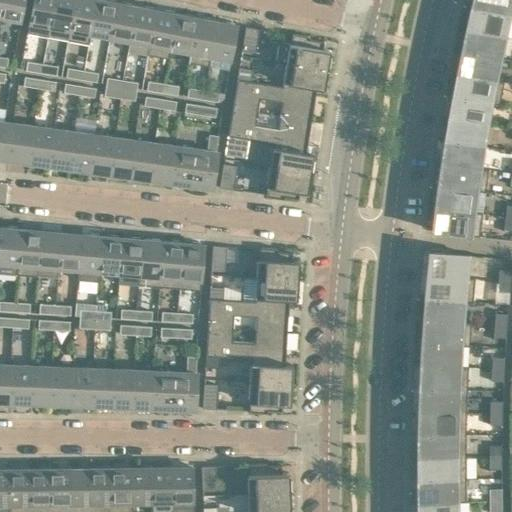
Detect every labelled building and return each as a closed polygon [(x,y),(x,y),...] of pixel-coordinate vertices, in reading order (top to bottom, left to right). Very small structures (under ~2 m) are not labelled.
[(21,21),(24,0),(2,0),(0,15),(0,16),(0,17),(21,21)] [(32,0),(27,32),(48,36),(54,0),(32,0)] [(54,0),(48,36),(68,40),(74,0),(54,0)] [(88,44),(90,34),(89,34),(95,0),(74,0),(68,40),(88,44)] [(105,0),(95,0),(89,34),(90,34),(110,37),(116,2),(105,0)] [(511,15),(511,0),(471,0),(471,4),(470,4),(469,5),(510,14),(510,15),(511,15)] [(116,2),(110,37),(130,41),(136,6),(116,2)] [(505,36),(510,15),(510,14),(469,5),(469,6),(470,6),(466,27),(505,36)] [(136,6),(130,41),(128,51),(148,55),(156,9),(136,6)] [(169,59),(170,49),(170,48),(176,13),(156,9),(148,55),(169,59)] [(170,48),(170,49),(189,52),(190,52),(196,17),(176,13),(170,48)] [(187,62),(209,66),(211,56),(210,56),(216,21),(196,17),(190,52),(189,52),(187,62)] [(211,56),(209,66),(229,70),(231,60),(237,25),(216,21),(210,56),(211,56)] [(245,26),(241,50),(255,53),(259,29),(245,26)] [(500,58),(505,36),(466,27),(461,49),(460,48),(460,49),(500,58)] [(292,35),(290,43),(279,41),(276,62),(286,63),(327,69),(331,50),(323,48),(324,41),(292,35)] [(496,80),(496,79),(500,58),(460,49),(459,51),(461,51),(456,72),(496,80)] [(27,61),(25,70),(41,73),(42,63),(27,61)] [(56,75),(58,66),(42,63),(41,73),(56,75)] [(286,63),(282,86),(283,86),(282,89),(315,95),(316,88),(324,89),(327,69),(286,63)] [(67,67),(66,77),(81,79),(83,70),(67,67)] [(251,81),(252,69),(239,67),(237,78),(251,81)] [(96,82),(98,72),(83,70),(81,79),(96,82)] [(499,104),(504,81),(496,79),(496,80),(456,72),(452,93),(451,93),(451,94),(491,102),(491,103),(499,104)] [(24,76),(23,85),(38,88),(40,78),(24,76)] [(107,77),(105,86),(121,88),(122,79),(107,77)] [(54,90),(55,81),(40,78),(38,88),(54,90)] [(283,86),(282,86),(251,81),(237,78),(232,107),(258,111),(260,98),(282,101),(279,114),(311,120),(315,95),(282,89),(283,86)] [(122,79),(121,88),(136,91),(138,82),(122,79)] [(148,80),(146,90),(162,92),(163,83),(148,80)] [(65,82),(63,92),(79,94),(80,85),(65,82)] [(177,95),(179,85),(163,83),(162,92),(177,95)] [(94,97),(96,87),(80,85),(79,94),(94,97)] [(105,86),(104,95),(119,98),(121,88),(105,86)] [(188,87),(187,96),(202,99),(204,90),(188,87)] [(119,98),(135,100),(136,91),(121,88),(119,98)] [(217,101),(219,92),(204,90),(202,99),(217,101)] [(487,124),(491,103),(491,102),(451,94),(450,95),(452,95),(448,117),(487,124)] [(145,96),(144,105),(159,107),(161,98),(145,96)] [(175,110),(176,101),(161,98),(159,107),(175,110)] [(186,102),(184,112),(200,114),(201,105),(186,102)] [(215,117),(216,107),(201,105),(200,114),(215,117)] [(247,138),(273,143),(274,140),(307,145),(311,120),(279,114),(277,127),(256,124),(258,111),(232,107),(228,135),(247,138)] [(484,146),(487,124),(448,117),(444,138),(443,138),(443,139),(484,146)] [(12,122),(7,158),(28,161),(33,125),(12,122)] [(33,125),(28,161),(48,163),(53,128),(33,125)] [(53,128),(48,163),(69,166),(74,131),(53,128)] [(74,131),(69,166),(89,169),(94,133),(74,131)] [(94,133),(89,169),(109,172),(114,136),(94,133)] [(211,185),(218,135),(209,134),(207,149),(175,145),(170,180),(183,182),(183,181),(211,185)] [(228,135),(225,151),(245,154),(247,138),(228,135)] [(114,136),(109,172),(129,175),(134,139),(114,136)] [(134,139),(129,175),(149,178),(154,142),(134,139)] [(480,168),(480,167),(484,146),(443,139),(443,140),(444,140),(440,162),(480,168)] [(314,153),(306,152),(307,145),(274,140),(273,143),(269,166),(310,173),(314,153)] [(154,142),(149,178),(170,180),(175,145),(154,142)] [(485,192),(488,168),(480,167),(480,168),(440,162),(437,183),(436,183),(436,184),(477,190),(477,191),(485,192)] [(219,187),(233,189),(237,165),(223,163),(219,187)] [(266,185),(267,186),(266,194),(298,199),(299,191),(307,192),(310,173),(269,166),(266,185)] [(474,212),(474,211),(477,191),(477,190),(436,184),(436,185),(437,186),(434,207),(474,212)] [(431,230),(479,236),(482,212),(474,211),(474,212),(434,207),(431,230)] [(503,228),(511,229),(511,217),(505,216),(503,228)] [(0,226),(0,272),(16,274),(17,264),(20,228),(0,226)] [(17,264),(16,274),(37,276),(41,230),(20,228),(17,264)] [(41,230),(37,276),(57,278),(58,268),(61,232),(41,230)] [(58,268),(78,269),(81,233),(61,232),(58,268)] [(81,233),(78,269),(78,279),(98,281),(99,271),(102,235),(81,233)] [(99,271),(119,273),(122,237),(102,235),(99,271)] [(122,237),(119,273),(118,283),(138,285),(142,239),(122,237)] [(142,239),(138,285),(159,286),(163,240),(142,239)] [(163,240),(159,286),(179,288),(183,242),(163,240)] [(200,290),(204,244),(183,242),(179,288),(200,290)] [(212,245),(211,269),(225,270),(226,246),(212,245)] [(299,260),(292,259),(292,252),(259,249),(259,257),(258,257),(257,277),(298,280),(299,260)] [(469,255),(429,250),(426,274),(467,278),(467,277),(469,255)] [(511,270),(499,269),(498,281),(510,282),(511,270)] [(472,301),(475,278),(467,277),(467,278),(426,274),(424,295),(423,295),(423,296),(465,300),(465,301),(472,301)] [(289,299),(297,299),(298,280),(257,277),(245,276),(244,300),(256,301),(256,303),(288,306),(289,299)] [(497,293),(509,294),(510,282),(498,281),(497,293)] [(224,287),(210,286),(209,298),(223,298),(224,287)] [(463,321),(465,301),(465,300),(423,296),(423,297),(424,298),(423,319),(463,322),(463,321)] [(244,300),(223,298),(209,298),(207,326),(233,328),(234,315),(256,316),(255,329),(287,331),(288,306),(256,303),(256,301),(244,300)] [(0,300),(0,310),(14,311),(14,302),(0,300)] [(29,312),(30,303),(14,302),(14,311),(29,312)] [(39,303),(39,313),(54,314),(55,304),(39,303)] [(70,315),(70,305),(55,304),(54,314),(70,315)] [(121,308),(120,318),(136,319),(136,309),(121,308)] [(80,309),(79,318),(95,319),(95,310),(80,309)] [(151,320),(152,310),(136,309),(136,319),(151,320)] [(95,310),(95,319),(110,320),(111,311),(95,310)] [(161,311),(161,320),(176,321),(177,312),(161,311)] [(192,322),(193,313),(177,312),(176,321),(192,322)] [(507,313),(495,313),(494,324),(507,325),(507,313)] [(0,316),(0,325),(13,327),(13,317),(0,316)] [(28,327),(29,318),(13,317),(13,327),(28,327)] [(79,318),(78,328),(94,328),(95,319),(79,318)] [(38,319),(38,328),(53,329),(54,320),(38,319)] [(94,328),(109,329),(110,320),(95,319),(94,328)] [(471,322),(463,321),(463,322),(423,319),(421,341),(420,341),(420,342),(461,344),(461,345),(469,346),(471,322)] [(69,330),(69,321),(54,320),(53,329),(69,330)] [(120,324),(119,333),(135,334),(135,325),(120,324)] [(493,336),(506,337),(507,325),(494,324),(493,336)] [(150,335),(151,326),(135,325),(135,334),(150,335)] [(254,342),(232,341),(233,328),(207,326),(205,355),(219,356),(252,358),(253,355),(285,357),(287,331),(255,329),(254,342)] [(160,327),(160,336),(175,337),(176,328),(160,327)] [(191,338),(192,329),(176,328),(175,337),(191,338)] [(420,343),(421,343),(420,365),(460,367),(460,366),(461,345),(461,344),(420,342),(420,343)] [(187,355),(186,371),(154,370),(152,406),(166,406),(166,405),(194,406),(196,356),(187,355)] [(219,367),(219,356),(205,355),(205,367),(219,367)] [(293,364),(285,364),(285,357),(253,355),(252,358),(250,381),(291,384),(293,364)] [(504,357),(492,356),(491,368),(504,369),(504,357)] [(0,363),(0,399),(10,400),(11,364),(0,363)] [(11,364),(10,400),(30,401),(31,365),(11,364)] [(31,365),(30,401),(50,402),(52,366),(31,365)] [(419,386),(417,386),(417,387),(467,389),(468,366),(460,366),(460,367),(420,365),(419,386)] [(52,366),(50,402),(71,402),(72,367),(52,366)] [(72,367),(71,402),(91,403),(93,367),(72,367)] [(93,367),(91,403),(112,404),(113,368),(93,367)] [(113,368),(112,404),(132,405),(133,369),(113,368)] [(491,380),(503,381),(504,369),(491,368),(491,380)] [(133,369),(132,405),(152,406),(154,370),(133,369)] [(282,411),(282,403),(290,404),(291,384),(250,381),(248,401),(250,401),(249,410),(282,411)] [(216,408),(217,384),(203,383),(202,408),(216,408)] [(466,412),(467,389),(417,387),(417,388),(419,389),(418,410),(466,412)] [(502,401),(490,400),(489,412),(502,413),(502,401)] [(466,434),(466,412),(418,410),(417,432),(416,432),(416,433),(466,434)] [(489,424),(502,425),(502,413),(489,412),(489,424)] [(465,456),(466,434),(416,433),(416,434),(417,434),(417,456),(465,456)] [(501,444),(489,444),(489,456),(501,456),(501,444)] [(465,478),(465,456),(417,456),(417,478),(416,478),(416,479),(465,478)] [(489,468),(501,468),(501,456),(489,456),(489,468)] [(281,472),(281,464),(248,465),(249,473),(247,473),(248,493),(290,492),(289,472),(281,472)] [(216,490),(215,465),(201,466),(202,490),(216,490)] [(132,503),(151,502),(152,502),(151,466),(131,467),(131,503),(132,503)] [(151,502),(150,511),(172,511),(172,466),(151,466),(152,502),(151,502)] [(180,511),(194,511),(193,466),(172,466),(172,511),(180,511)] [(49,468),(49,511),(70,511),(70,467),(49,468)] [(70,467),(70,511),(90,511),(90,467),(70,467)] [(90,467),(90,511),(111,511),(110,467),(90,467)] [(132,511),(132,503),(131,503),(131,467),(110,467),(111,511),(132,511)] [(0,468),(0,511),(9,511),(8,468),(0,468)] [(8,468),(9,511),(29,511),(29,468),(8,468)] [(29,468),(29,511),(49,511),(49,468),(29,468)] [(458,502),(466,502),(465,478),(416,479),(416,480),(417,480),(417,502),(458,501),(458,502)] [(501,488),(489,488),(489,500),(501,500),(501,488)] [(282,511),(290,511),(290,492),(248,493),(248,511),(282,511)] [(489,511),(501,511),(501,500),(489,500),(489,511)] [(457,511),(458,502),(458,501),(417,502),(417,511),(457,511)]
